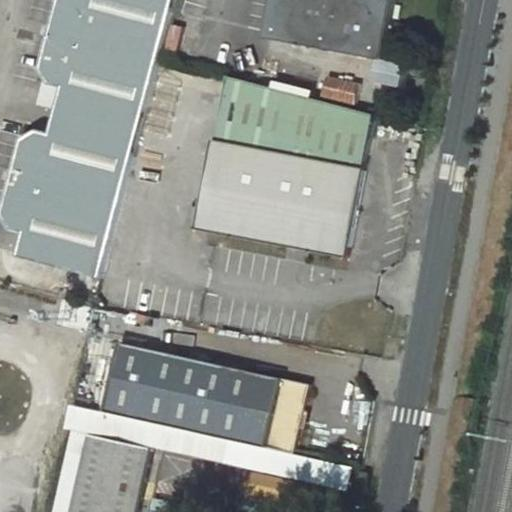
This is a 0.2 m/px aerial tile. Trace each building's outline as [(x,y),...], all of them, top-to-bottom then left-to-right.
[(23,257),(105,278),(125,205),(179,0),(63,0),(46,69),(55,85),(67,88),(56,133),(43,130),(28,139),(8,213),(17,229),(30,233),(23,257)] [(278,0),(272,35),(388,57),(398,0),(278,0)] [(180,27),(175,54),(217,61),(222,34),(180,27)] [(202,229),(350,257),(376,115),(230,76),(202,229)] [(333,76),(332,100),(359,101),(360,77),(333,76)] [(299,455),(314,389),(186,361),(172,427),(299,455)] [(75,511),(138,511),(153,449),(93,435),(75,511)]
